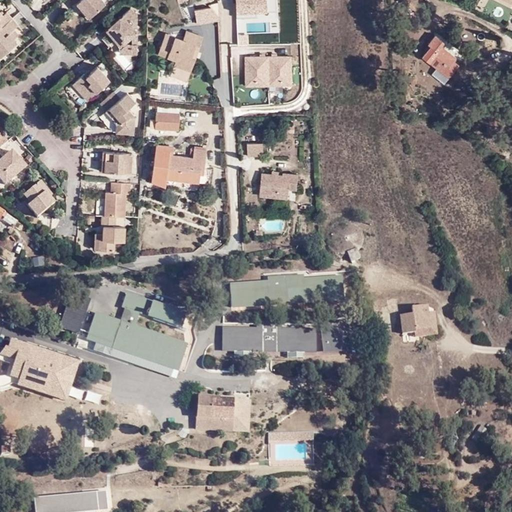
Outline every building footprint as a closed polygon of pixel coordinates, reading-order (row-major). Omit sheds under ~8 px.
[(106,3),(103,0),(75,0),(78,3),(81,0),(82,0),(94,14),(106,3)] [(91,17),(94,14),(82,0),(81,0),(78,3),(91,17)] [(121,44),(121,54),(136,53),(136,32),(136,31),(130,25),(131,23),(135,20),(135,14),(130,8),(104,30),(107,34),(110,31),(121,44)] [(2,26),(0,28),(0,54),(1,56),(14,45),(10,41),(14,38),(18,34),(14,29),(18,25),(12,18),(2,26)] [(118,54),(121,54),(121,44),(110,31),(107,34),(113,42),(118,46),(118,51),(118,54)] [(175,65),(192,71),(196,60),(193,58),(197,46),(200,48),(204,38),(188,32),(184,41),(167,34),(161,51),(170,54),(169,58),(177,61),(175,65)] [(113,42),(107,34),(102,38),(109,46),(113,42)] [(423,56),(438,68),(443,61),(449,66),(453,61),(455,58),(442,47),(445,43),(436,36),(430,44),(432,46),(423,56)] [(443,61),(438,68),(449,77),(458,65),(453,61),(449,66),(443,61)] [(190,78),(192,71),(175,65),(173,71),(190,78)] [(74,81),(89,98),(109,80),(96,66),(88,73),(84,77),(81,75),(74,81)] [(86,100),(89,98),(74,81),(71,83),(86,100)] [(119,99),(112,91),(99,102),(106,110),(109,108),(119,121),(116,124),(115,132),(133,133),(134,116),(128,108),(135,102),(127,92),(119,99)] [(106,111),(116,124),(119,121),(109,108),(106,110),(106,111)] [(155,128),(179,129),(180,114),(157,113),(155,128)] [(248,155),(263,155),(263,142),(248,142),(248,155)] [(201,168),(204,169),(207,150),(196,149),(195,157),(173,155),(175,145),(157,143),(152,181),(164,182),(168,177),(199,182),(200,173),(201,168)] [(25,166),(21,161),(19,164),(16,160),(18,157),(11,150),(0,159),(0,179),(4,183),(25,166)] [(103,151),(103,159),(102,171),(131,172),(132,153),(103,151)] [(280,175),(272,174),(262,173),(259,195),(288,198),(289,189),(296,190),(298,175),(283,173),(282,175),(280,175)] [(54,202),(48,195),(45,191),(48,189),(39,179),(23,192),(30,201),(27,205),(36,216),(54,202)] [(115,216),(124,217),(126,194),(129,193),(130,184),(115,182),(114,192),(110,192),(105,192),(104,215),(115,216)] [(20,196),(27,205),(30,201),(23,192),(20,196)] [(104,215),(102,215),(101,225),(103,226),(102,233),(94,232),(94,239),(98,239),(98,249),(112,250),(114,240),(123,241),(124,226),(114,225),(114,219),(115,216),(104,215)] [(348,253),(352,261),(359,258),(356,249),(348,253)] [(231,308),(343,300),(342,276),(306,279),(305,271),(266,274),(266,282),(230,284),(231,308)] [(60,327),(77,333),(90,299),(73,293),(60,327)] [(95,314),(91,326),(180,357),(185,344),(134,326),(138,312),(181,327),(186,314),(139,298),(138,300),(134,299),(135,296),(126,293),(122,307),(125,308),(121,323),(95,314)] [(411,308),(413,315),(414,330),(429,329),(427,313),(426,306),(411,308)] [(414,330),(414,333),(414,339),(435,337),(433,312),(427,313),(429,329),(414,330)] [(401,335),(414,333),(414,330),(413,315),(399,316),(401,335)] [(324,352),(358,348),(356,321),(321,324),(324,352)] [(223,351),(315,353),(315,330),(281,329),(281,322),(258,322),(257,329),(224,329),(223,351)] [(180,357),(91,326),(87,337),(176,368),(180,357)] [(0,360),(0,369),(41,381),(47,359),(4,346),(0,360)] [(196,398),(195,418),(231,420),(239,420),(240,401),(196,398)] [(231,420),(195,418),(194,430),(230,432),(231,420)] [(35,511),(73,511),(108,509),(105,492),(34,498),(35,511)]
